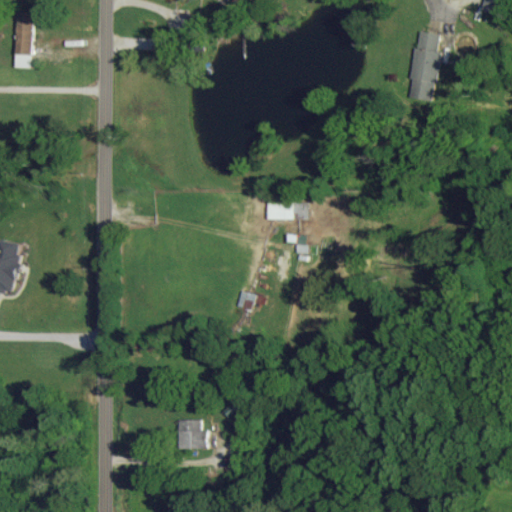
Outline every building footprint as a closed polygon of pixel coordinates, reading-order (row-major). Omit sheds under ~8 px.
[(487,0),(485,9),(502,15),(507,0),(487,0)] [(191,28),(202,28),(202,16),(191,16),(191,28)] [(444,34),(422,31),(413,97),(438,100),(444,51),(441,51),(444,34)] [(270,218),(313,219),(313,202),(271,202),(270,218)] [(0,292),(5,293),(6,289),(16,292),(27,244),(3,238),(1,247),(0,247),(0,292)] [(256,308),(259,293),(244,291),(241,306),(256,308)] [(205,419),(182,420),(183,449),(210,448),(210,429),(205,430),(205,419)]
